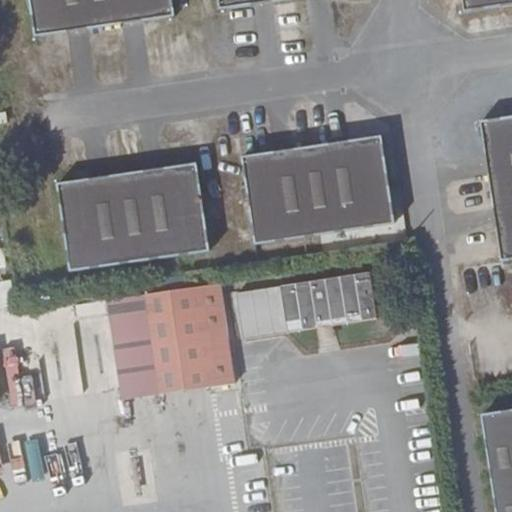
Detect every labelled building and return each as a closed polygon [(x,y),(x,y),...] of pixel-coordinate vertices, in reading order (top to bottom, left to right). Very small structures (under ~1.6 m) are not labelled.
[(18,0),(25,41),(160,19),(157,0),(18,0)] [(208,0),(210,9),(266,0),(208,0)] [(503,0),(451,0),(453,9),(503,0)] [(511,115),(470,123),(494,259),(511,255),(511,115)] [(246,243),(383,221),(369,137),(232,159),(246,243)] [(50,190),(63,273),(198,253),(186,169),(50,190)] [(0,309),(15,307),(10,280),(0,281),(0,309)] [(326,294),(272,302),(276,331),(323,324),(325,334),(337,332),(336,322),(371,317),(367,287),(339,291),(338,285),(325,287),(326,294)] [(223,385),(208,286),(136,298),(151,396),(223,385)] [(105,302),(75,305),(76,321),(107,318),(105,302)] [(511,511),(511,408),(471,415),(488,511),(511,511)]
